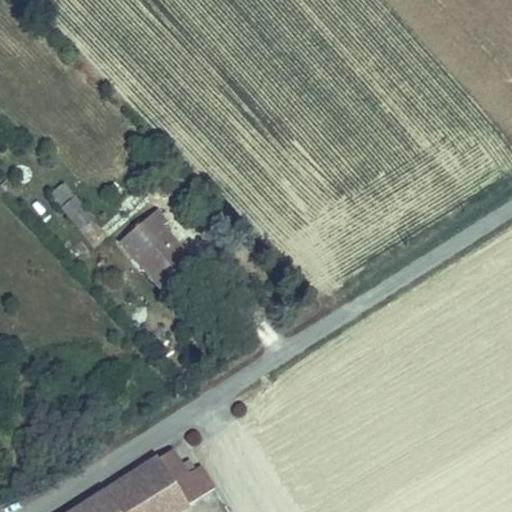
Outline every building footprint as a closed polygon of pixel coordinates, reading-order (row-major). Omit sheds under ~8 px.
[(73,199),(57,214),(79,238),(95,224),(73,199)] [(120,245),(162,292),(195,264),(164,229),(174,221),(162,209),(120,245)] [(162,458),(189,505),(204,496),(190,472),(176,449),(162,458)] [(132,476),(154,511),(176,511),(189,505),(162,458),(132,476)] [(206,462),(190,472),(204,496),(219,486),(206,462)] [(71,511),(154,511),(132,476),(71,511)]
